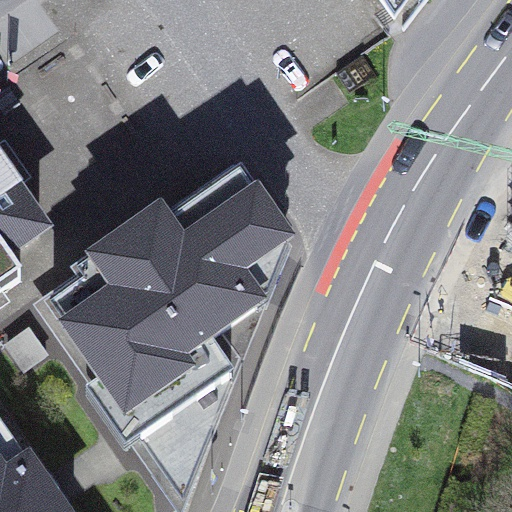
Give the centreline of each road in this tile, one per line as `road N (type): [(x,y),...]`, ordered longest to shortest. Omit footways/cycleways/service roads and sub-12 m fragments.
road 1 (unclassified): [(394,237),(341,211),(305,177),(178,0)]
road 2 (primary): [(289,511),(394,237)]
road 3 (primary): [(394,237),(450,135),(511,51)]
